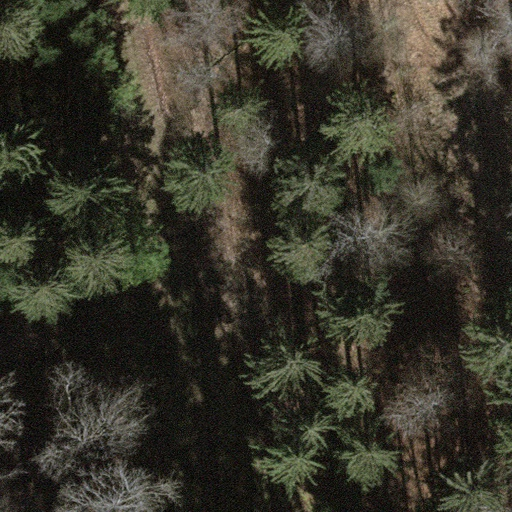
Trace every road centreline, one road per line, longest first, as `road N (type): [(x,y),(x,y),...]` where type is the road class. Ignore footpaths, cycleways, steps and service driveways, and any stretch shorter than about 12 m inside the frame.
road 1 (track): [(305,511),(207,325),(138,0)]
road 2 (track): [(431,0),(511,179)]
